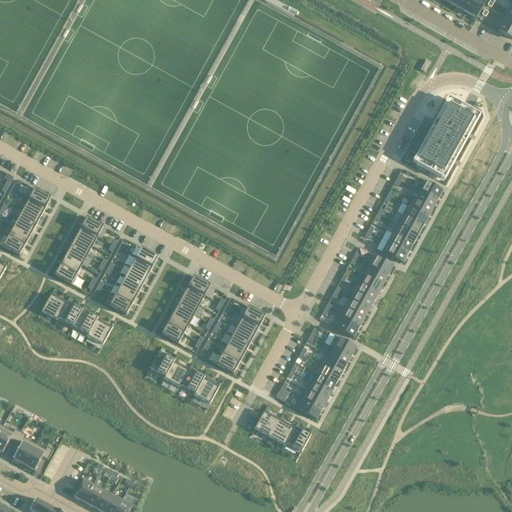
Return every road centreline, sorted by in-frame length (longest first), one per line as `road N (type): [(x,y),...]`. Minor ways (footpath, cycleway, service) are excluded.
road 1 (tertiary): [(508,132),(298,511)]
road 2 (tertiary): [(310,511),(511,154)]
road 3 (residential): [(0,149),(297,313)]
road 4 (residential): [(429,84),(297,313)]
road 5 (residential): [(511,61),(398,0)]
